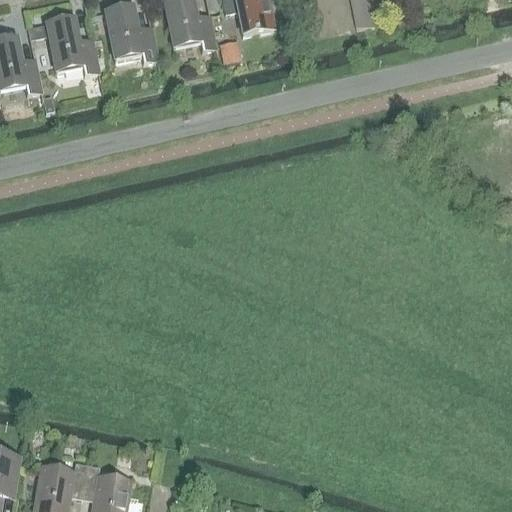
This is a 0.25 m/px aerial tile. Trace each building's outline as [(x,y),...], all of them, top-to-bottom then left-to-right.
[(195,24),(189,0),(182,0),(162,4),(172,51),(198,45),(200,56),(214,54),(207,21),(195,24)] [(241,41),(272,35),(265,0),(220,0),(225,21),(237,18),(241,41)] [(361,0),(349,3),(352,14),(375,9),(373,0),(361,0)] [(352,14),(354,24),(377,19),(375,9),(352,14)] [(136,36),(131,10),(104,16),(113,62),(139,57),(141,68),(156,65),(149,33),(136,36)] [(354,24),(356,35),(380,31),(377,19),(354,24)] [(78,47),(72,22),(45,28),(54,74),(80,69),(83,80),(97,77),(90,45),(78,47)] [(25,100),(39,97),(33,65),(20,67),(15,42),(0,45),(0,93),(23,89),(25,100)] [(225,69),(239,67),(236,53),(222,55),(225,69)] [(45,118),(53,117),(50,102),(42,103),(44,117),(45,118)] [(14,502),(19,468),(0,464),(0,508),(1,500),(14,502)] [(79,504),(85,470),(74,469),(73,477),(40,471),(33,511),(66,511),(69,503),(79,504)] [(85,470),(79,504),(93,507),(91,511),(125,511),(130,487),(97,481),(98,473),(85,470)]
